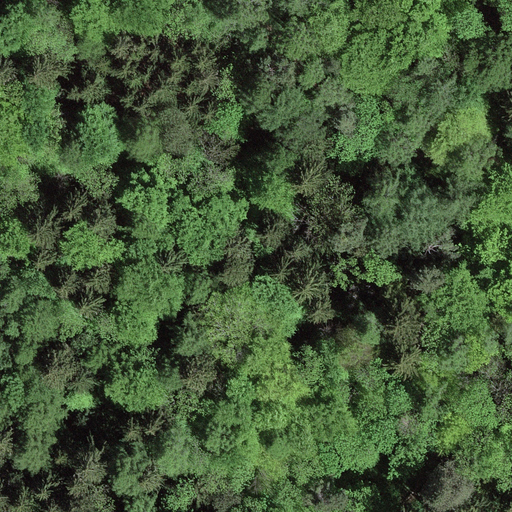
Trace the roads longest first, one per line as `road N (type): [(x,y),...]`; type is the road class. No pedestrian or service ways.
road 1 (track): [(221,1),(240,176),(253,220),(363,380),(487,511)]
road 2 (track): [(218,0),(280,42),(343,110),(424,148),(511,162)]
